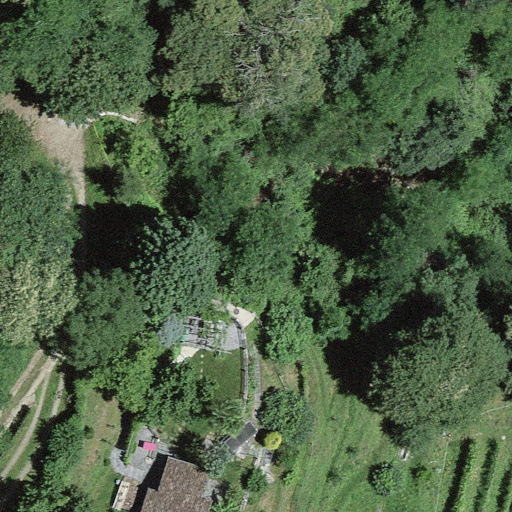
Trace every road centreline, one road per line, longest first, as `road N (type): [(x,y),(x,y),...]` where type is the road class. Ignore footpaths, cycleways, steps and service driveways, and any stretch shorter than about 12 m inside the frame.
road 1 (track): [(0,418),(53,350),(73,264),(71,146),(84,106),(110,73),(213,0)]
road 2 (track): [(53,350),(45,403),(0,487)]
